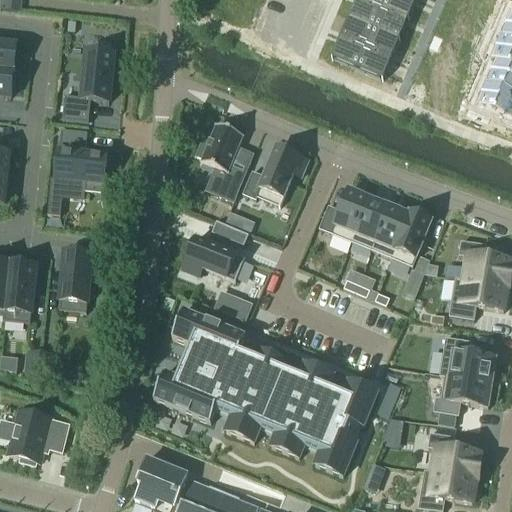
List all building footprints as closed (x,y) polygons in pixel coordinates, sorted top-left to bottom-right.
[(358,0),(357,3),(382,13),(387,0),(358,0)] [(407,0),(387,0),(382,13),(408,24),(416,4),(407,0)] [(357,3),(348,23),(374,33),(382,13),(357,3)] [(382,13),(374,33),(399,44),(408,24),(382,13)] [(511,22),(510,22),(501,45),(511,49),(511,22)] [(348,23),(340,43),(366,53),(374,33),(348,23)] [(437,32),(432,43),(440,46),(444,35),(437,32)] [(374,33),(366,53),(391,64),(399,44),(374,33)] [(0,75),(13,77),(16,45),(0,43),(0,75)] [(340,43),(332,63),(357,74),(366,53),(340,43)] [(432,43),(428,54),(435,57),(440,46),(432,43)] [(511,49),(501,45),(491,67),(496,69),(511,76),(511,49)] [(366,53),(357,74),(382,84),(391,64),(366,53)] [(65,101),(62,125),(80,126),(88,127),(91,105),(109,107),(113,60),(86,57),(82,102),(65,101)] [(511,76),(496,69),(486,92),(511,102),(511,76)] [(0,100),(11,102),(13,77),(0,75),(0,100)] [(511,102),(486,92),(477,115),(511,129),(511,102)] [(203,146),(197,161),(203,163),(202,167),(201,167),(201,168),(215,174),(206,196),(234,207),(246,177),(230,171),(238,152),(242,142),(243,141),(216,130),(216,131),(209,149),(203,146)] [(51,183),(49,201),(62,202),(84,204),(84,196),(103,198),(106,161),(85,159),(87,137),(61,135),(56,183),(51,183)] [(0,149),(0,207),(4,208),(10,151),(0,149)] [(252,177),(243,200),(256,206),(257,202),(279,211),(280,212),(293,179),(301,182),(308,166),(276,153),(268,173),(267,173),(265,179),(264,182),(252,177)] [(328,211),(319,234),(351,248),(370,203),(367,202),(361,199),(360,199),(349,195),(340,216),(328,211)] [(49,201),(47,219),(61,220),(62,202),(49,201)] [(370,203),(351,248),(371,256),(390,211),(379,207),(379,206),(373,204),(372,204),(370,203)] [(390,211),(371,256),(391,264),(410,219),(409,219),(399,215),(393,212),(392,212),(390,211)] [(230,217),(225,230),(234,233),(239,221),(230,217)] [(410,219),(391,264),(412,272),(431,226),(418,220),(412,217),(412,218),(409,217),(409,219),(410,219)] [(216,226),(211,238),(213,239),(231,246),(244,251),(249,239),(234,233),(225,230),(216,226)] [(196,243),(183,274),(200,281),(202,274),(235,288),(245,264),(227,256),(231,246),(213,239),(209,249),(196,243)] [(461,246),(459,261),(464,261),(460,284),(460,285),(507,292),(507,293),(509,293),(511,276),(511,271),(510,272),(511,267),(484,263),(486,250),(461,246)] [(63,273),(59,315),(86,318),(90,279),(99,280),(101,262),(77,259),(65,258),(63,273)] [(428,266),(419,262),(414,277),(423,280),(428,266)] [(0,267),(0,320),(3,321),(4,321),(10,269),(0,267)] [(428,268),(424,279),(437,281),(438,270),(428,268)] [(3,321),(3,326),(30,328),(36,271),(10,269),(4,321),(3,321)] [(451,308),(449,321),(474,325),(476,313),(503,317),(507,293),(507,292),(460,285),(460,284),(455,283),(451,309),(451,308)] [(347,284),(343,293),(355,297),(358,289),(347,284)] [(358,289),(355,297),(366,302),(370,294),(358,289)] [(378,298),(374,306),(386,311),(389,303),(378,298)] [(239,305),(232,321),(245,326),(251,310),(239,305)] [(165,377),(154,405),(211,428),(216,415),(232,422),(226,437),(254,448),(260,433),(276,440),(271,452),(299,464),(304,451),(320,458),(315,470),(343,482),(356,449),(351,447),(358,430),(364,432),(377,399),(349,388),(344,399),(328,392),(333,381),(305,370),(301,381),(284,374),(287,368),(260,357),(259,357),(256,363),(240,356),(245,346),(247,341),(184,315),(172,343),(189,350),(176,381),(165,377)] [(432,319),(430,328),(442,330),(443,321),(432,319)] [(444,356),(439,381),(444,382),(445,381),(492,389),(496,364),(478,361),(471,359),(471,360),(469,359),(471,347),(445,343),(443,355),(444,356)] [(28,356),(26,382),(38,383),(41,357),(28,356)] [(41,357),(38,383),(51,384),(53,359),(41,357)] [(436,403),(433,418),(440,419),(438,431),(454,433),(456,421),(458,422),(461,409),(463,409),(463,410),(470,411),(470,410),(488,413),(492,389),(445,381),(444,382),(441,404),(436,403)] [(386,398),(382,409),(392,413),(396,402),(386,398)] [(52,420),(22,414),(9,460),(22,464),(22,468),(36,471),(37,466),(40,467),(42,457),(49,458),(50,455),(64,458),(70,429),(51,425),(52,420)] [(430,439),(428,453),(432,454),(429,476),(429,477),(476,485),(476,486),(478,486),(481,464),(479,464),(480,460),(453,456),(455,443),(430,439)] [(144,491),(137,508),(147,511),(256,511),(240,506),(241,504),(211,492),(210,493),(187,484),(189,480),(149,464),(139,489),(144,491)] [(381,481),(384,474),(372,470),(369,477),(381,481)] [(424,475),(418,511),(443,511),(445,505),(472,509),(476,486),(476,485),(429,477),(429,476),(424,475)]
